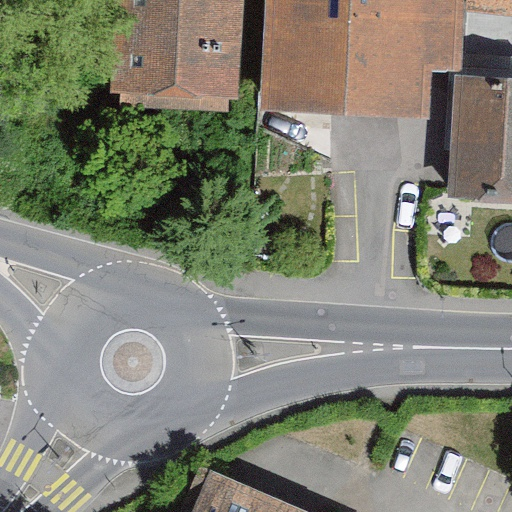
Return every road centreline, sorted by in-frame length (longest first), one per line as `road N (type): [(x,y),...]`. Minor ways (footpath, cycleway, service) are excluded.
road 1 (secondary): [(201,363),(315,350),(511,352)]
road 2 (secondary): [(201,363),(198,338),(167,299),(119,289),(75,313)]
road 3 (secondary): [(88,417),(111,428),(161,423),(181,409),(201,363)]
road 4 (secondary): [(12,511),(43,483),(88,417)]
